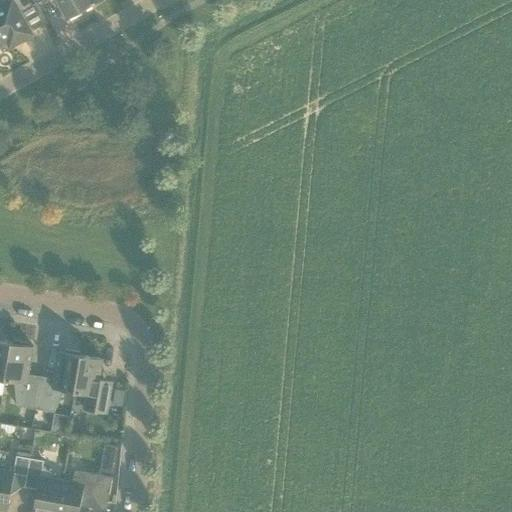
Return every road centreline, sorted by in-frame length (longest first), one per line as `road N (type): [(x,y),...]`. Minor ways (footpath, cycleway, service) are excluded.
road 1 (residential): [(136,511),(146,352),(116,323),(0,300)]
road 2 (residential): [(0,92),(165,0)]
